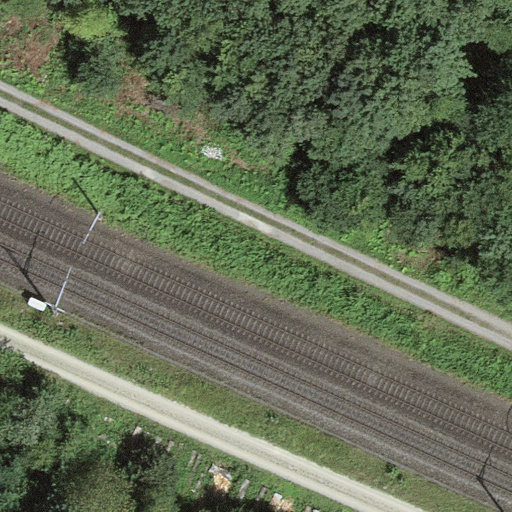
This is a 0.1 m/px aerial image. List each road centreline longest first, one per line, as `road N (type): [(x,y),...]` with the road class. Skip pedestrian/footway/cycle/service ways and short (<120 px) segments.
road 1 (track): [(511,343),(0,104)]
road 2 (track): [(0,331),(399,511)]
